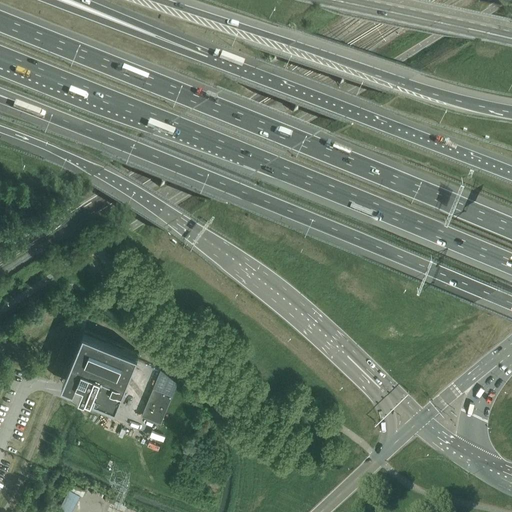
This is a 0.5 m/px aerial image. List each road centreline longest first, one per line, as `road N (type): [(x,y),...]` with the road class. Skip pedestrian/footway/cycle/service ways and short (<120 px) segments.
road 1 (motorway): [(511,230),(0,22)]
road 2 (motorway): [(0,59),(511,266)]
road 3 (motorway): [(16,102),(511,305)]
road 4 (motorway): [(0,129),(179,217),(271,283),(376,379)]
road 5 (motorway): [(511,113),(413,88),(156,0)]
road 6 (motorway): [(511,177),(218,63)]
road 7 (motorway): [(218,63),(44,0)]
road 8 (secondary): [(511,36),(335,0)]
road 9 (motorway): [(218,63),(78,0)]
road 10 (primary): [(511,358),(476,412),(480,467)]
